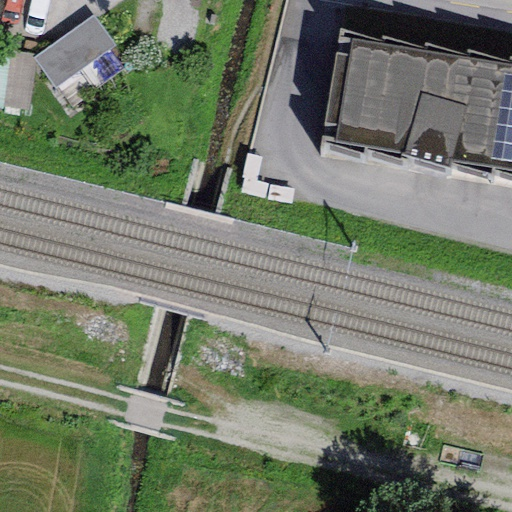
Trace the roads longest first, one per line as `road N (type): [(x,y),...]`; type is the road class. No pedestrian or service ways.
road 1 (track): [(0,318),(511,441)]
road 2 (unclassified): [(145,353),(511,440)]
